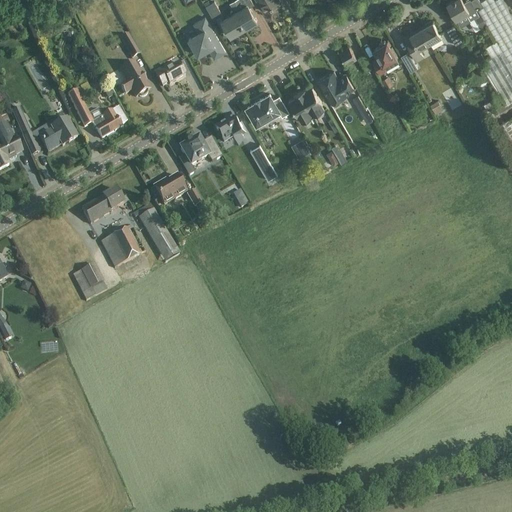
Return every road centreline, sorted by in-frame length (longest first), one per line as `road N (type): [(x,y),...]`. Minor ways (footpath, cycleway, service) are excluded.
road 1 (secondary): [(0,228),(388,0)]
road 2 (track): [(511,467),(337,511)]
